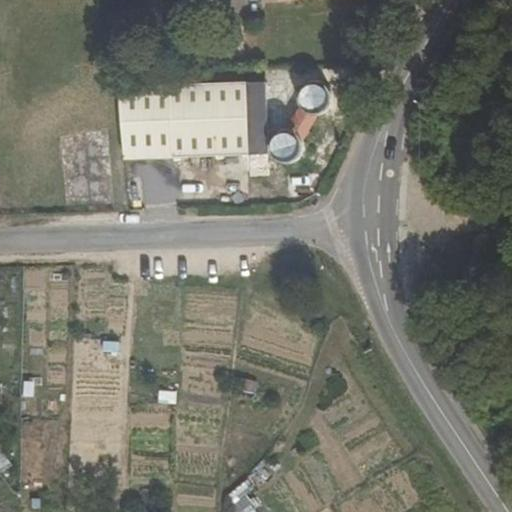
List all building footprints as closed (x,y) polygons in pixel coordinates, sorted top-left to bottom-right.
[(270,154),(270,143),(269,131),(286,131),(287,131),(285,82),(246,84),(249,156),(249,173),(271,172),(270,154)] [(117,89),(125,160),(249,156),(246,84),(117,89)] [(498,241),(478,241),(478,268),(499,268),(498,241)] [(117,437),(119,384),(75,382),(73,435),(117,437)] [(0,470),(12,464),(2,444),(0,444),(0,470)]
